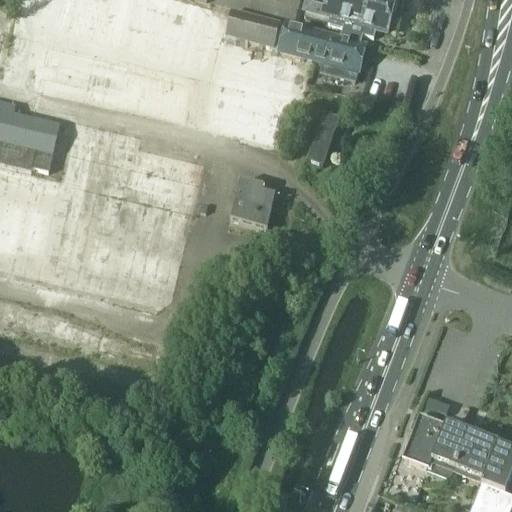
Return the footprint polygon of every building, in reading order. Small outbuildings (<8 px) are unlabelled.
[(309,0),(304,20),(342,31),(339,42),(359,47),(361,38),(373,42),(376,32),(386,35),(394,0),(309,0)] [(225,39),(273,52),(280,26),(231,14),(225,39)] [(279,51),(357,72),(363,48),(359,47),(339,42),(286,28),(279,51)] [(51,49),(41,91),(122,110),(132,67),(51,49)] [(228,70),(216,115),(285,133),(302,67),(283,62),(280,74),(276,72),(273,83),(260,79),(259,84),(239,78),(240,73),(228,70)] [(47,176),(58,131),(0,117),(0,168),(31,176),(32,173),(47,176)] [(321,169),(338,122),(323,117),(307,164),(321,169)] [(229,225),(266,233),(274,199),(261,196),(262,190),(238,185),(229,225)] [(444,429),(419,420),(403,464),(427,473),(425,476),(447,484),(451,481),(454,472),(453,472),(467,434),(445,426),(444,429)] [(511,477),(511,452),(467,434),(453,472),(454,472),(482,483),(470,511),(511,511),(511,504),(503,501),(511,477)]
